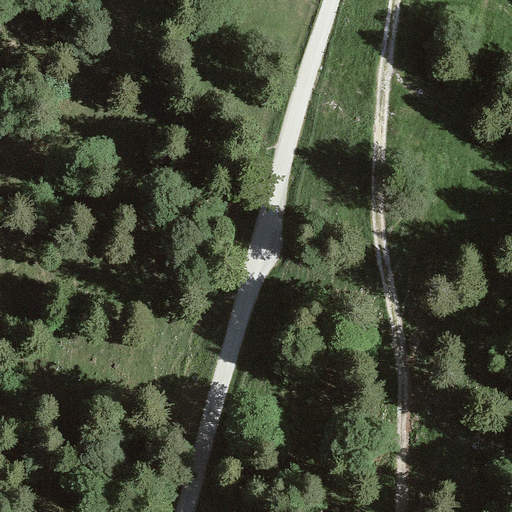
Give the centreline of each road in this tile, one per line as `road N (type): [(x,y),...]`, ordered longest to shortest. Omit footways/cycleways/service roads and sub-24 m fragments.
road 1 (unclassified): [(331,0),(184,511)]
road 2 (track): [(403,511),(401,345),(382,265),(375,132),(393,0)]
